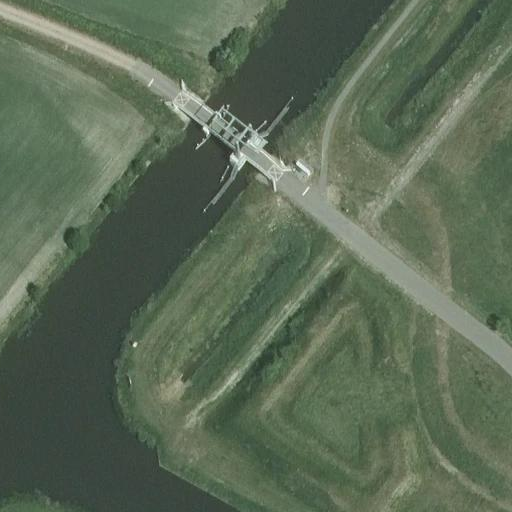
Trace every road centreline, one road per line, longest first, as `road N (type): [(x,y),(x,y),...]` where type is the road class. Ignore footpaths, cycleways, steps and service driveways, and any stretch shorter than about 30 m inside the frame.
road 1 (unclassified): [(511,367),(175,101)]
road 2 (track): [(352,237),(511,44)]
road 3 (unclassified): [(0,10),(133,72),(175,101)]
